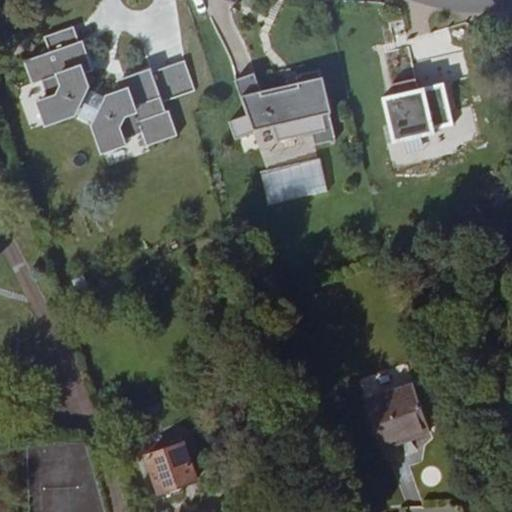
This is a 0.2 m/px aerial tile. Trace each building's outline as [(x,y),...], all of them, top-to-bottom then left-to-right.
[(71,120),(89,92),(80,73),(90,70),(82,46),(78,48),(74,34),(45,45),(49,57),(24,65),(31,89),(41,86),(46,104),(37,107),(44,129),(71,120)] [(316,69),(305,72),(329,138),(331,138),(316,69)] [(165,120),(162,111),(195,101),(185,70),(152,81),(151,77),(123,86),(127,98),(108,104),(90,132),(97,153),(170,125),(168,119),(165,120)] [(329,138),(305,72),(293,76),(297,88),(260,100),(252,76),(251,76),(259,100),(275,144),(307,133),(310,144),(329,138)] [(259,100),(251,76),(233,82),(244,118),(226,124),(231,141),(269,129),(274,144),(275,144),(259,100)] [(457,139),(447,96),(421,102),(419,92),(395,97),(398,108),(386,111),(397,157),(439,147),(438,143),(457,139)] [(175,140),(170,125),(97,153),(99,159),(121,152),(120,148),(139,142),(141,149),(143,156),(170,147),(175,140)] [(414,383),(368,400),(385,447),(430,429),(414,383)] [(186,444),(151,454),(162,493),(198,482),(186,444)]
